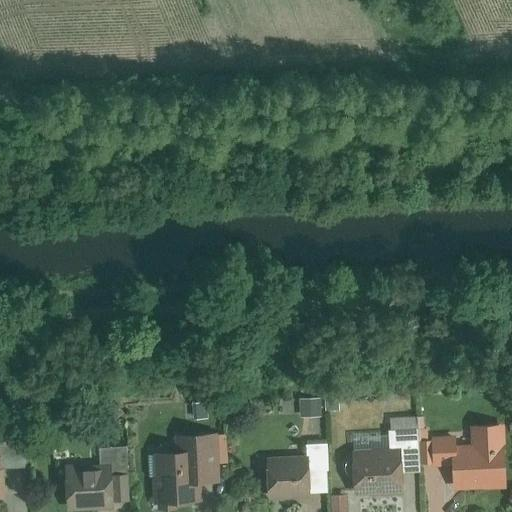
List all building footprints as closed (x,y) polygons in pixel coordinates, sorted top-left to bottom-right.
[(0,467),(0,461),(18,460),(15,403),(0,404),(0,475),(3,474),(0,467)] [(446,455),(447,482),(498,480),(495,413),(461,414),(462,433),(440,433),(440,427),(419,428),(420,456),(446,455)] [(168,441),(143,443),(147,496),(193,492),(191,470),(209,468),(205,422),(167,425),(168,441)] [(258,448),(261,493),(303,491),(303,480),(318,479),(315,434),(299,435),(300,446),(258,448)] [(56,458),(59,503),(103,500),(102,488),(118,487),(115,438),(89,440),(90,456),(56,458)] [(391,440),(343,442),(345,489),(394,486),(391,440)]
